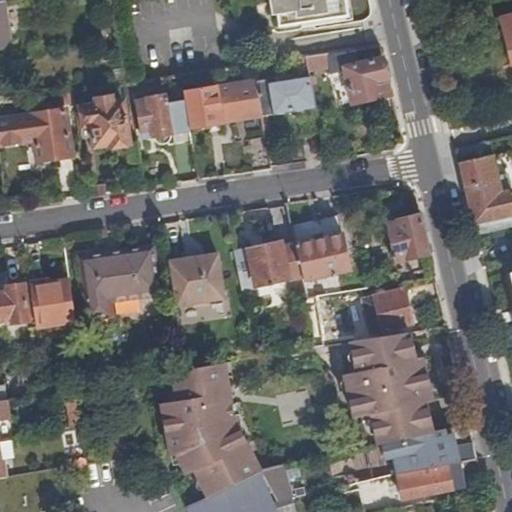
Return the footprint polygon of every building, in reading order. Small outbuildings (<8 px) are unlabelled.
[(269,0),(274,28),(349,16),(346,0),(269,0)] [(511,57),(511,12),(502,15),(511,57)] [(450,30),(434,33),(441,63),(457,61),(450,30)] [(355,47),(305,56),(307,69),(327,66),(329,73),(345,70),(352,102),(379,97),(380,95),(391,93),(383,58),(358,63),(355,47)] [(254,81),(261,116),(298,110),(303,135),(319,132),(309,75),(267,82),(266,78),(254,81)] [(183,91),(185,99),(189,128),(261,116),(254,81),(254,79),(183,91)] [(58,103),(74,101),(72,91),(57,93),(58,103)] [(137,111),(129,113),(132,130),(139,128),(141,139),(152,137),(154,143),(156,145),(158,146),(160,146),(164,146),(166,145),(192,141),(189,128),(185,99),(167,102),(167,99),(164,99),(163,94),(135,99),(137,111)] [(91,123),(91,129),(94,146),(129,141),(122,100),(112,102),(111,98),(108,96),(93,97),(94,104),(81,106),(83,124),(91,123)] [(0,144),(34,139),(37,158),(35,159),(36,161),(74,155),(74,152),(72,153),(65,109),(22,115),(19,99),(0,101),(0,144)] [(248,139),(253,171),(271,168),(265,135),(248,139)] [(487,137),(454,145),(455,149),(488,141),(487,137)] [(488,141),(455,149),(472,223),(511,213),(511,196),(511,190),(500,192),(488,141)] [(121,161),(126,190),(142,187),(137,158),(121,161)] [(86,184),(88,195),(106,192),(105,181),(86,184)] [(511,213),(472,223),(475,232),(511,223),(511,213)] [(428,253),(419,214),(398,218),(399,221),(387,224),(396,261),(428,253)] [(303,275),(304,280),(349,270),(337,217),(318,221),(320,233),(294,239),(295,244),(303,275)] [(240,288),(303,275),(295,244),(281,247),(280,242),(247,248),(247,250),(233,253),(240,288)] [(152,246),(116,251),(122,300),(159,294),(152,246)] [(122,300),(116,251),(77,257),(86,320),(112,316),(110,301),(122,300)] [(210,253),(219,298),(223,297),(216,252),(210,253)] [(173,304),(219,298),(210,253),(184,257),(185,263),(167,266),(173,304)] [(167,260),(167,266),(185,263),(184,257),(167,260)] [(75,317),(69,280),(53,283),(47,284),(30,287),(35,325),(75,317)] [(367,288),(364,288),(365,293),(374,291),(375,295),(373,295),(373,297),(364,299),(371,331),(381,329),(382,330),(412,323),(404,288),(403,289),(401,282),(367,288)] [(0,291),(0,319),(10,318),(11,322),(29,320),(24,283),(5,286),(6,291),(0,291)] [(313,297),(307,297),(302,298),(311,347),(322,345),(313,297)] [(408,331),(349,341),(356,371),(344,375),(355,418),(371,414),(378,443),(381,443),(424,433),(432,431),(425,402),(432,400),(422,357),(414,358),(408,331)] [(164,358),(172,352),(167,346),(159,351),(164,358)] [(222,362),(183,369),(170,371),(175,401),(158,404),(167,453),(173,452),(184,472),(193,470),(207,495),(260,470),(252,454),(250,456),(244,445),(246,444),(244,441),(243,438),(226,405),(229,404),(222,362)] [(80,425),(74,387),(64,388),(70,427),(80,425)] [(0,418),(9,417),(7,398),(0,399),(0,418)] [(70,427),(76,463),(86,462),(80,425),(70,427)] [(432,432),(424,434),(426,439),(424,440),(427,451),(430,466),(476,458),(473,444),(456,447),(451,427),(432,431),(432,432)] [(381,443),(378,443),(379,445),(424,434),(424,433),(381,443)] [(430,466),(427,451),(413,454),(416,469),(430,466)] [(430,466),(416,469),(403,471),(408,500),(465,488),(464,479),(481,476),(476,458),(430,466)] [(284,474),(282,465),(262,469),(260,470),(277,500),(291,497),(290,493),(286,479),(293,478),(291,472),(284,474)] [(0,511),(60,511),(53,467),(5,474),(0,475),(0,511)] [(277,500),(260,470),(207,495),(185,504),(184,504),(187,511),(212,511),(277,502),(277,500)] [(403,471),(397,473),(403,500),(408,500),(403,471)] [(297,511),(291,497),(277,500),(277,502),(281,511),(297,511)] [(281,511),(277,502),(212,511),(281,511)]
